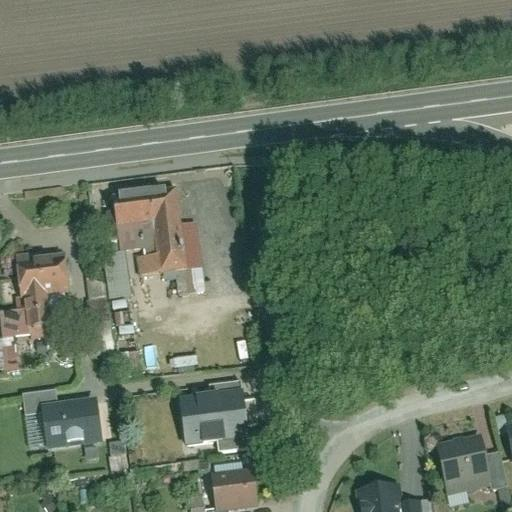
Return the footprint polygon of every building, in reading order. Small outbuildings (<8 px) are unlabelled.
[(156,195),(111,201),(112,212),(106,213),(109,232),(117,231),(120,256),(142,253),(143,261),(136,262),(139,280),(186,273),(176,202),(157,204),(156,195)] [(34,252),(16,254),(22,300),(0,303),(4,340),(31,336),(30,329),(78,323),(66,259),(35,259),(34,252)] [(17,352),(34,350),(32,338),(15,341),(17,352)] [(117,356),(120,379),(140,376),(137,353),(117,356)] [(253,442),(247,396),(184,405),(191,451),(253,442)] [(105,446),(98,403),(43,412),(49,454),(105,446)] [(484,440),(438,451),(449,498),(495,487),(484,440)] [(252,511),(261,511),(255,474),(213,480),(217,511),(252,511)] [(403,491),(359,496),(360,511),(434,511),(433,505),(405,508),(403,491)]
